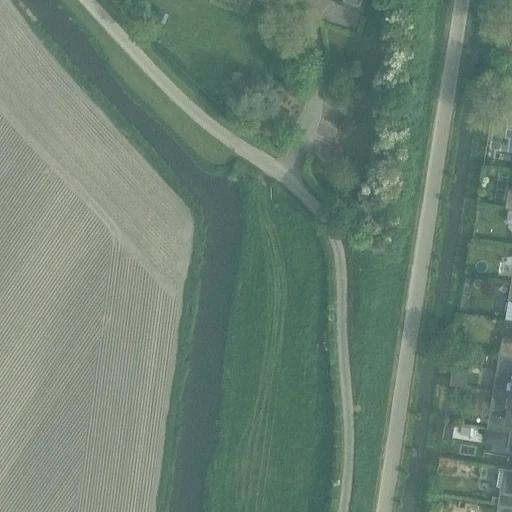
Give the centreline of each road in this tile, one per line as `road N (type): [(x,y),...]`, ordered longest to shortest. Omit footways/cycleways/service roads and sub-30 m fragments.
road 1 (unclassified): [(342,511),(349,445),(341,259),(324,219),(285,177),(175,96),(85,0)]
road 2 (residential): [(384,511),(463,0)]
